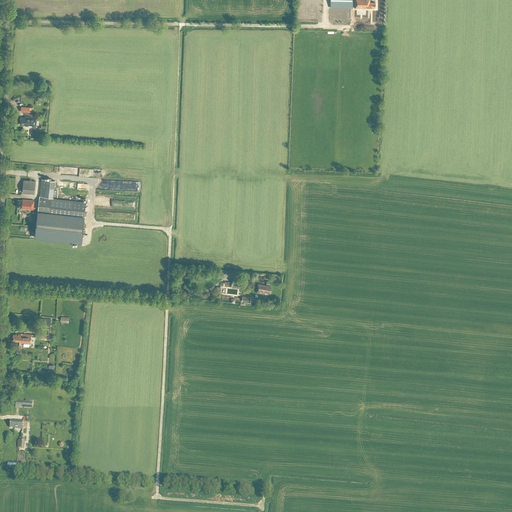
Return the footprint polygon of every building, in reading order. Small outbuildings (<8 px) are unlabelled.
[(330,0),(331,8),(374,8),(374,7),(375,7),(375,3),(370,3),(369,0),(330,0)] [(25,125),(25,126),(36,127),(37,117),(26,116),(26,118),(21,117),(20,124),(25,125)] [(82,242),(86,202),(45,198),(45,196),(53,197),(54,180),(42,179),(35,237),(82,242)] [(24,180),(23,192),(35,193),(36,181),(24,180)] [(22,207),(22,208),(33,209),(34,200),(23,199),(23,200),(18,200),(17,207),(22,207)] [(232,288),(240,289),(241,279),(232,278),(232,288)] [(265,294),(266,292),(271,293),(271,286),(269,286),(269,284),(270,282),(267,281),(266,283),(266,286),(263,285),(258,284),(257,292),(265,294)] [(21,349),(22,343),(29,343),(29,335),(30,334),(22,334),(20,334),(20,333),(18,333),(18,335),(13,334),(13,341),(18,341),(18,342),(18,345),(17,345),(17,349),(21,349)] [(16,408),(32,409),(32,403),(29,403),(29,400),(25,400),(25,402),(16,402),(16,408)] [(14,429),(22,430),(23,421),(15,421),(11,421),(10,428),(14,429)]
